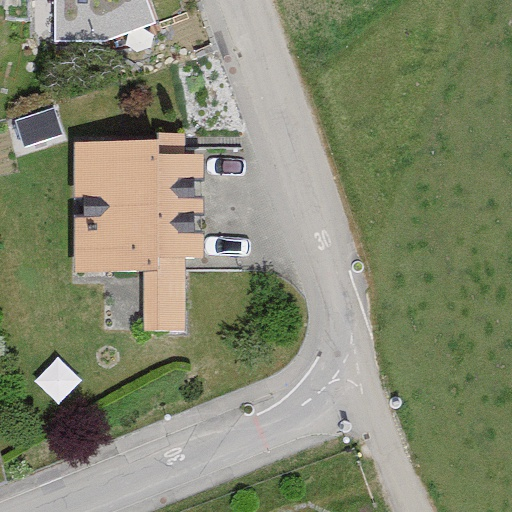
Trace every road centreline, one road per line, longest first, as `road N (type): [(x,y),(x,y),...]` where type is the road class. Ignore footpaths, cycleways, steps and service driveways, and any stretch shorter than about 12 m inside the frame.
road 1 (residential): [(369,381),(237,0)]
road 2 (residential): [(63,511),(369,381)]
road 3 (unclassified): [(430,511),(369,381)]
